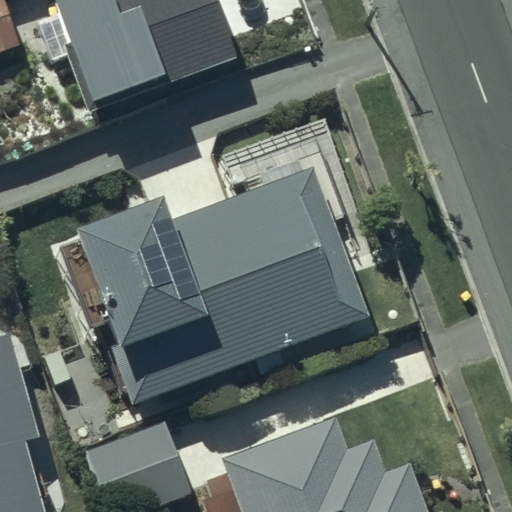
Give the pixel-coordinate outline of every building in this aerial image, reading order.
[(52,0),(37,6),(77,114),(127,95),(129,103),(228,67),(203,0),(52,0)] [(0,9),(0,58),(15,53),(0,9)] [(141,212),(64,241),(67,250),(52,255),(77,324),(92,318),(125,408),(110,413),(118,433),(147,422),(141,406),(290,351),(295,364),(322,355),(317,342),(364,325),(309,174),(149,233),(141,212)] [(0,511),(9,511),(0,477),(0,455),(19,450),(0,377),(0,511)] [(157,424),(79,455),(101,511),(151,511),(187,498),(157,424)] [(414,511),(399,468),(376,476),(365,448),(338,458),(326,425),(214,466),(230,511),(414,511)]
